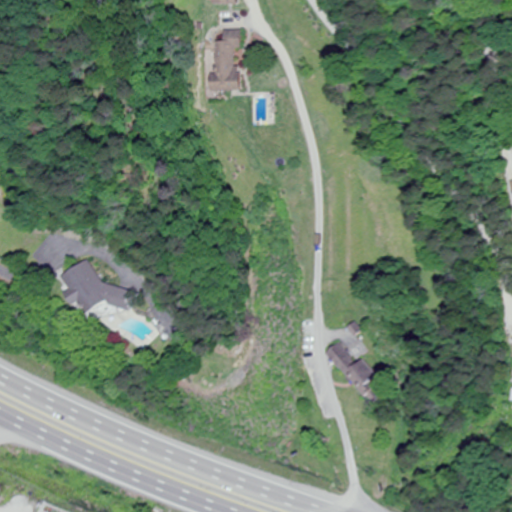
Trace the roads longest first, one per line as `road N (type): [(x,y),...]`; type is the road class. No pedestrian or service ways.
road 1 (residential): [(350,511),(346,416),(323,281),(319,149),(287,50),(253,0),(404,113),(501,254),(511,284),(502,79),(470,0)]
road 2 (trunk): [(320,511),(90,423),(0,376)]
road 3 (trunk): [(0,412),(229,511)]
